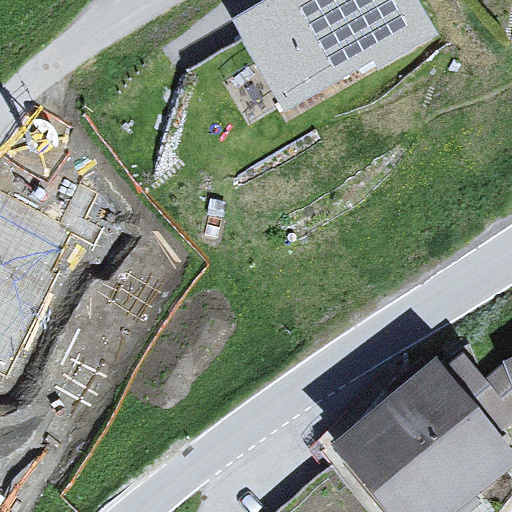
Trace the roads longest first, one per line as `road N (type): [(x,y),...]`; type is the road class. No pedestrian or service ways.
road 1 (tertiary): [(147,511),(195,471),(511,274)]
road 2 (residential): [(0,123),(97,38),(168,0)]
